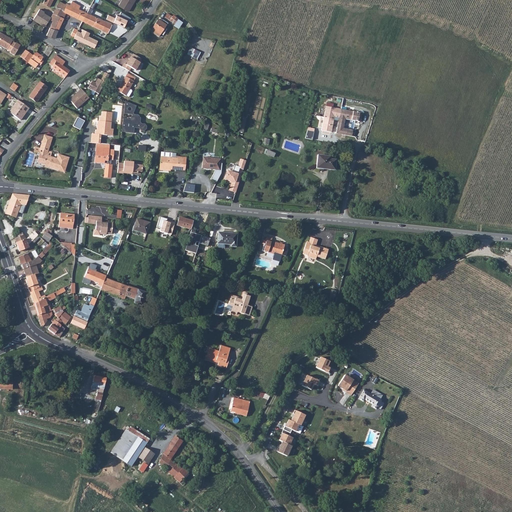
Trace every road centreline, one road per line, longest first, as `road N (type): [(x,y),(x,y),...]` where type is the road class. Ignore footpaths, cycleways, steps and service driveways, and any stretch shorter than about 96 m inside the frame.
road 1 (tertiary): [(0,187),(511,239)]
road 2 (track): [(240,455),(294,360),(347,336),(435,271),(500,238)]
road 3 (secondary): [(52,343),(171,400),(245,462)]
road 4 (residential): [(0,166),(86,64)]
road 5 (residential): [(245,462),(258,454),(289,399),(339,407)]
